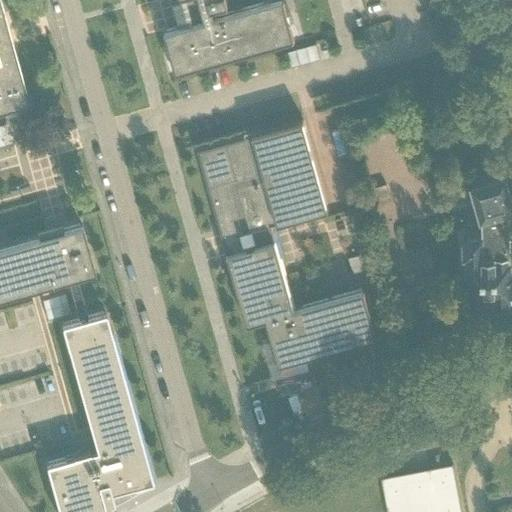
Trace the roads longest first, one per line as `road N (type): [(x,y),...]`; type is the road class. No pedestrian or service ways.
road 1 (unclassified): [(214,492),(193,448),(69,0)]
road 2 (residential): [(214,492),(405,390),(458,379),(511,380)]
